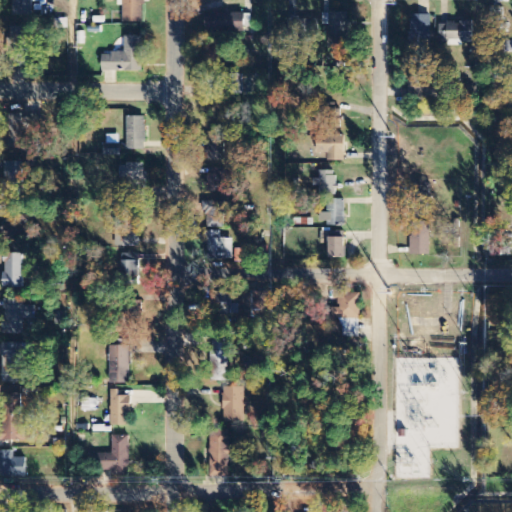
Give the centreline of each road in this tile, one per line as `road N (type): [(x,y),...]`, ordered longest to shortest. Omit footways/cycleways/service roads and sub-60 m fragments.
road 1 (residential): [(171,511),(173,0)]
road 2 (residential): [(376,511),(376,0)]
road 3 (residential): [(377,488),(0,489)]
road 4 (residential): [(511,278),(172,277)]
road 5 (residential): [(173,88),(0,89)]
